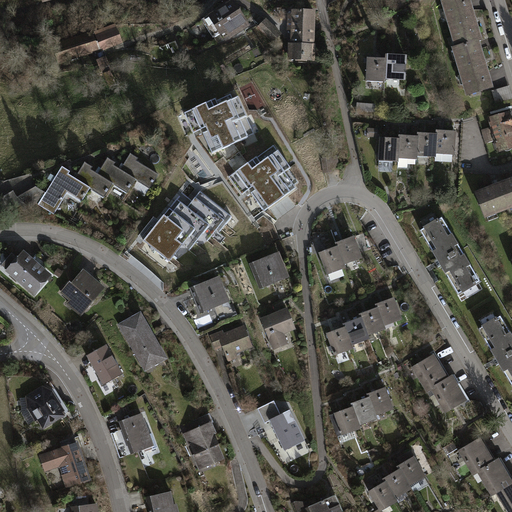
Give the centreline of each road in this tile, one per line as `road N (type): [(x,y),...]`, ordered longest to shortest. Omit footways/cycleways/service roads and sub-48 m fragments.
road 1 (residential): [(269,511),(219,387),(156,294),(126,267),(68,236),(0,231)]
road 2 (residential): [(356,191),(383,212),(511,426)]
road 3 (residential): [(39,340),(84,403),(119,511)]
